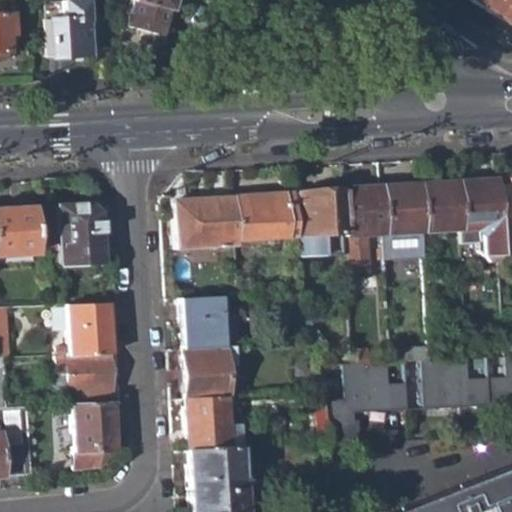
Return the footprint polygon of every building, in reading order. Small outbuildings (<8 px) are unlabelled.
[(42,20),(44,58),(84,55),(83,49),(99,49),(96,0),(83,0),(57,2),(59,19),(42,20)] [(129,0),(122,27),(160,37),(169,0),(129,0)] [(511,0),(467,0),(511,27),(511,0)] [(0,15),(0,59),(6,60),(3,35),(11,33),(10,15),(0,15)] [(479,255),(482,261),(491,260),(495,254),(491,186),(491,179),(453,181),(456,231),(456,243),(473,242),(474,253),(479,255)] [(511,255),(511,179),(504,180),(504,185),(491,186),(495,254),(495,256),(511,255)] [(416,233),(456,231),(453,181),(414,183),(416,233)] [(376,185),(378,234),(416,233),(414,183),(376,185)] [(340,233),(340,237),(341,255),(342,274),(365,272),(363,235),(378,234),(376,185),(338,188),(338,190),(340,233)] [(298,192),(289,193),(292,237),(294,258),(341,255),(340,237),(340,233),(338,190),(304,191),(305,204),(299,205),(298,192)] [(229,196),(232,241),(292,237),(289,193),(229,196)] [(170,209),(173,250),(232,246),(232,241),(229,196),(179,199),(170,209)] [(54,264),(55,265),(98,264),(96,211),(88,203),(44,206),(48,264),(54,264)] [(0,208),(0,256),(31,254),(29,207),(0,208)] [(177,350),(228,347),(235,346),(233,314),(218,314),(217,297),(175,300),(177,350)] [(66,306),(68,356),(105,354),(102,304),(66,306)] [(177,350),(179,401),(222,398),(220,358),(229,358),(228,347),(177,350)] [(384,351),(385,362),(417,361),(423,360),(422,348),(384,351)] [(63,377),(64,407),(66,407),(108,405),(105,354),(68,356),(51,356),(52,377),(63,377)] [(423,360),(417,361),(419,409),(511,403),(511,355),(500,356),(502,377),(462,379),(461,358),(423,360)] [(350,411),(403,409),(401,382),(383,383),(382,363),(338,365),(340,398),(319,399),(326,445),(354,443),(353,420),(350,420),(350,411)] [(179,401),(182,452),(237,448),(236,426),(225,426),(222,398),(179,401)] [(108,405),(66,407),(70,470),(99,467),(110,455),(108,405)] [(0,477),(28,475),(21,409),(3,409),(0,409),(0,477)] [(182,452),(185,511),(241,511),(237,448),(182,452)] [(511,511),(511,464),(391,511),(511,511)]
